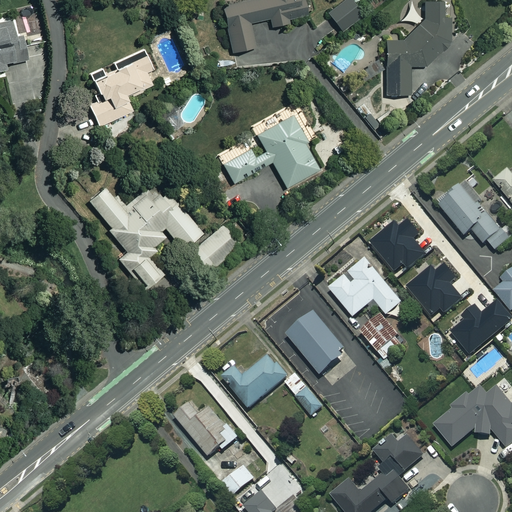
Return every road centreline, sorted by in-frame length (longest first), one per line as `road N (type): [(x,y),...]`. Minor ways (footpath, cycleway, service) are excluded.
road 1 (tertiary): [(135,382),(511,68)]
road 2 (residential): [(135,382),(84,237),(43,176),(60,44),(49,0)]
road 3 (tertiary): [(0,494),(135,382)]
